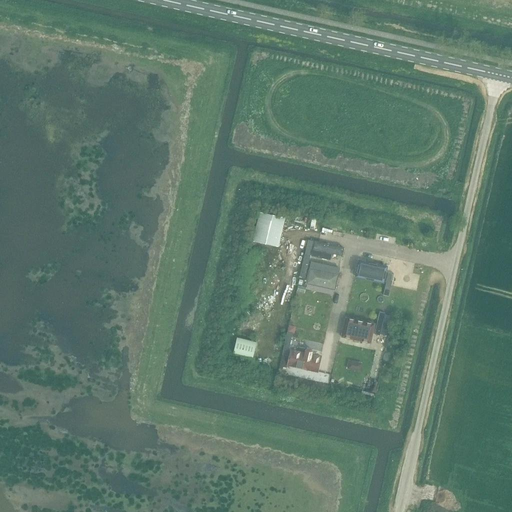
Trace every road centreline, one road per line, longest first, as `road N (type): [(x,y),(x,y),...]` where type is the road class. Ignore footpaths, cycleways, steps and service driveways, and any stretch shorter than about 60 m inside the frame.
road 1 (primary): [(497,74),(162,0)]
road 2 (unclassified): [(399,511),(454,263)]
road 3 (residential): [(454,263),(353,242),(321,379)]
road 4 (unclassified): [(497,74),(454,263)]
